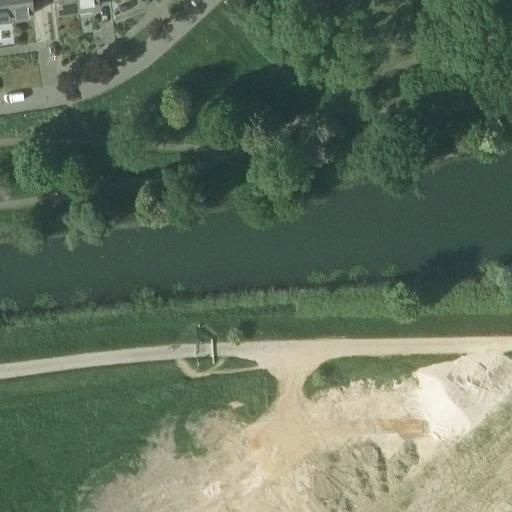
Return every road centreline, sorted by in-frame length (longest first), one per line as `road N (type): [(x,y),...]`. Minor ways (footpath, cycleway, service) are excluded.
road 1 (unclassified): [(0,371),(156,352),(511,344)]
road 2 (residential): [(212,0),(111,83),(0,106)]
